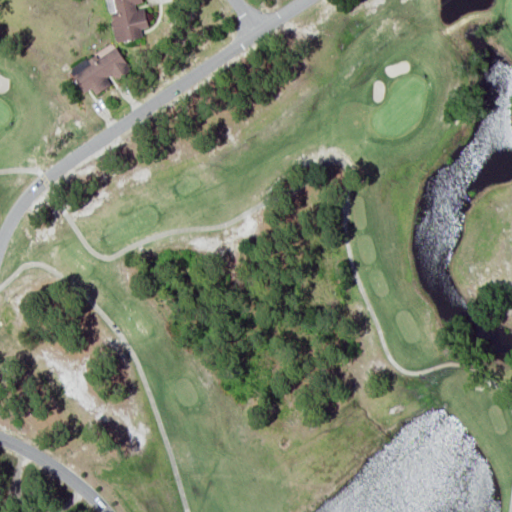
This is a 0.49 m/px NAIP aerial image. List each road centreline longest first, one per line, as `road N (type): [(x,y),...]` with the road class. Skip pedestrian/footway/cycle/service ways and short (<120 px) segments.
road 1 (residential): [(0,243),(46,179),(305,0)]
road 2 (residential): [(106,511),(74,479),(0,435)]
